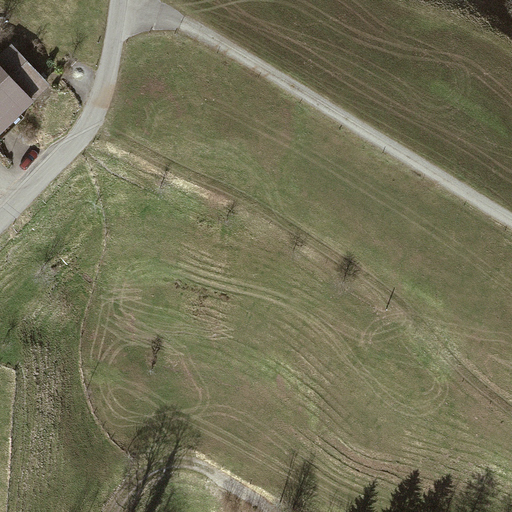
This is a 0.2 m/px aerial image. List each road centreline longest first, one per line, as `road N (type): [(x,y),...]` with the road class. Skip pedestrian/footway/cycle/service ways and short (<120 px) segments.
road 1 (track): [(128,0),(511,223)]
road 2 (tertiary): [(0,216),(81,137),(109,88),(117,0)]
road 3 (track): [(111,511),(134,481),(180,463),(263,511)]
